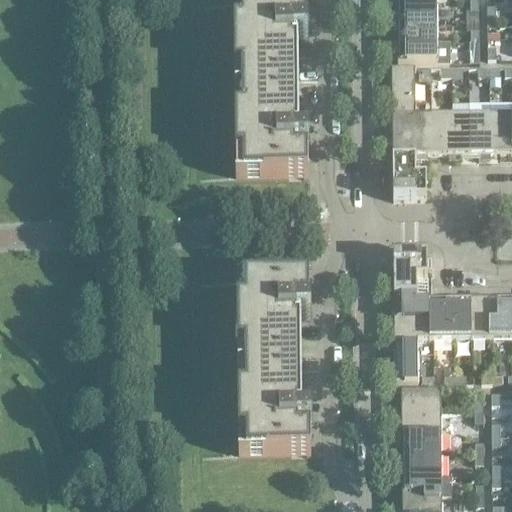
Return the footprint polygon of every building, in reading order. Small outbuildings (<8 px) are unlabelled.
[(436,9),(436,0),(396,0),(397,1),(419,1),(419,9),(436,9)] [(437,26),(436,9),(419,9),(419,1),(397,1),(397,6),(391,6),(391,18),(397,18),(397,26),(437,26)] [(479,15),(478,4),(470,4),(470,15),(479,15)] [(299,144),(298,95),(298,46),(308,46),(308,36),(306,36),(306,7),(234,8),(236,183),(308,182),(308,154),(309,154),(309,144),(299,144)] [(495,23),(495,11),(487,12),(487,23),(495,23)] [(495,34),(495,23),(487,23),(487,34),(495,34)] [(437,43),(437,26),(397,26),(397,35),(391,35),(391,46),(397,46),(397,51),(419,51),(419,43),(437,43)] [(479,46),(479,35),(470,35),(470,46),(479,46)] [(437,69),(437,47),(437,43),(419,43),(419,51),(397,51),(398,69),(437,69)] [(479,57),(479,46),(470,46),(471,58),(479,57)] [(496,65),(496,53),(487,53),(487,65),(496,65)] [(463,83),(463,74),(451,75),(451,83),(463,83)] [(489,82),(489,74),(477,74),(478,83),(489,82)] [(500,82),(500,74),(489,74),(489,82),(500,82)] [(415,115),(415,75),(392,75),(392,116),(415,115)] [(431,83),(430,75),(418,75),(419,83),(431,83)] [(451,83),(451,75),(440,75),(440,83),(451,83)] [(427,140),(427,120),(415,120),(415,115),(392,116),(392,140),(427,140)] [(470,159),(469,119),(452,120),(452,137),(444,137),(444,159),(449,159),(449,165),(461,165),(461,159),(470,159)] [(495,159),(495,137),(487,137),(486,119),(469,119),(470,159),(479,159),(478,165),(490,165),(490,159),(495,159)] [(511,159),(511,119),(486,119),(487,137),(495,137),(495,159),(511,159)] [(444,159),(444,137),(452,137),(452,120),(427,120),(427,140),(427,159),(444,159)] [(427,159),(427,140),(392,140),(392,165),(416,165),(416,159),(427,159)] [(426,205),(426,182),(416,182),(416,165),(392,165),(393,205),(426,205)] [(427,283),(427,260),(393,261),(394,301),(417,301),(417,283),(427,283)] [(302,421),(301,373),(300,324),(311,324),(311,313),(309,313),(309,285),(237,286),(238,461),(311,460),(310,432),(312,432),(312,421),(302,421)] [(472,344),(471,305),(462,305),(462,299),(451,299),(451,305),(446,305),(446,327),(454,327),(454,345),(472,344)] [(497,327),(497,305),(491,305),(491,299),(480,299),(480,305),(471,305),(472,344),(489,344),(489,327),(497,327)] [(429,325),(429,305),(417,305),(417,301),(394,301),(394,326),(429,325)] [(511,343),(511,304),(497,305),(497,327),(489,327),(489,344),(511,343)] [(446,327),(446,305),(429,305),(429,325),(429,345),(454,345),(454,327),(446,327)] [(429,345),(429,325),(394,326),(394,350),(418,350),(418,345),(429,345)] [(418,390),(418,358),(418,350),(394,350),(395,391),(418,390)] [(455,390),(455,381),(444,382),(444,390),(455,390)] [(466,390),(466,381),(455,381),(455,390),(466,390)] [(492,389),(492,381),(481,381),(481,390),(492,389)] [(503,389),(503,381),(492,381),(492,389),(503,389)] [(434,390),(434,382),(422,382),(422,390),(434,390)] [(441,422),(441,396),(401,397),(401,414),(423,414),(423,422),(441,422)] [(500,411),(499,399),(491,399),(491,411),(500,411)] [(483,417),(483,406),(474,406),(474,418),(483,417)] [(441,439),(441,422),(423,422),(423,414),(401,414),(401,419),(395,420),(395,431),(401,431),(401,439),(441,439)] [(483,429),(483,417),(474,418),(474,429),(483,429)] [(500,441),(500,430),(491,430),(492,441),(500,441)] [(441,456),(441,439),(401,439),(402,448),(396,448),(396,459),(402,459),(402,465),(424,464),(424,456),(441,456)] [(500,452),(500,441),(492,441),(492,452),(500,452)] [(483,460),(483,448),(475,448),(475,460),(483,460)] [(442,481),(441,460),(441,456),(424,456),(424,464),(402,465),(402,481),(442,481)] [(483,471),(483,460),(475,460),(475,471),(483,471)] [(500,481),(500,470),(492,470),(492,482),(500,481)] [(442,506),(442,481),(402,481),(402,498),(424,498),(424,506),(442,506)] [(500,493),(500,481),(492,482),(492,493),(500,493)] [(484,502),(484,490),(475,490),(475,502),(484,502)] [(441,511),(442,506),(424,506),(424,498),(402,498),(402,503),(396,504),(396,511),(441,511)] [(483,511),(484,502),(475,502),(475,511),(483,511)]
